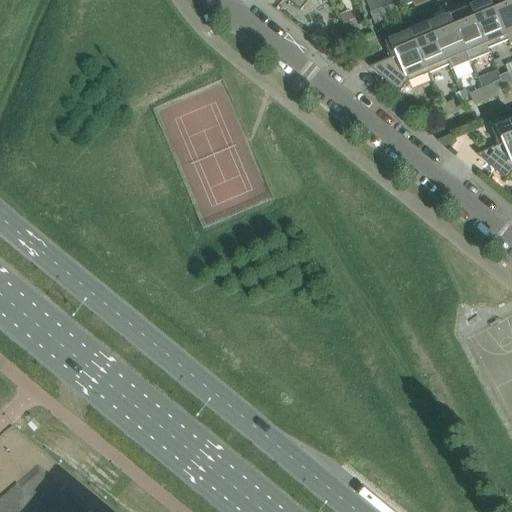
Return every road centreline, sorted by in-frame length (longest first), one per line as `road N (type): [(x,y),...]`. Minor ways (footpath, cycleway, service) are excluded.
road 1 (secondary): [(356,511),(0,217)]
road 2 (residential): [(224,0),(511,237)]
road 3 (secondary): [(0,294),(258,511)]
